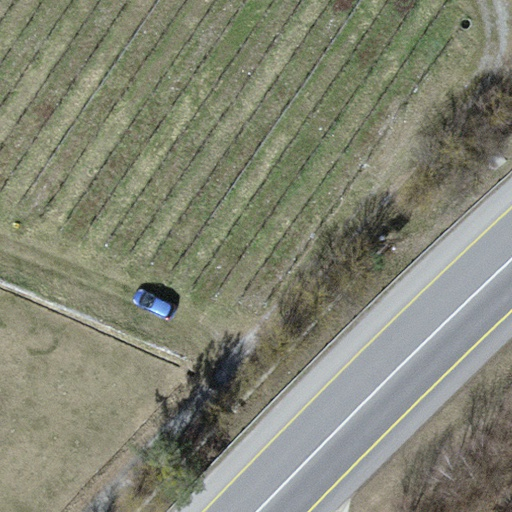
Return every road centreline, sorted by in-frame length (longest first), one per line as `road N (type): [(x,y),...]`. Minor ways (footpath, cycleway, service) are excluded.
road 1 (motorway): [(511,76),(324,247),(89,511)]
road 2 (primary): [(511,265),(265,511)]
road 3 (motorway): [(398,511),(511,394)]
